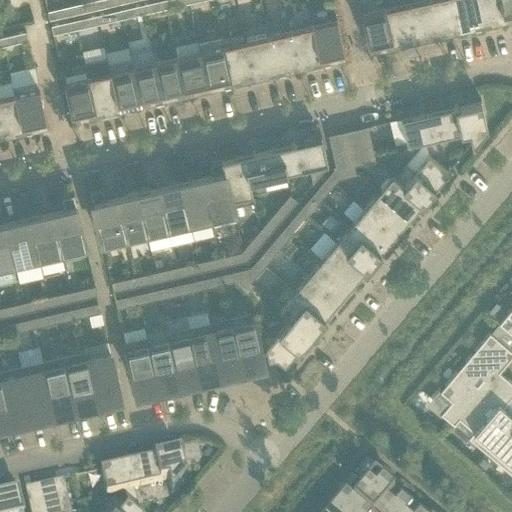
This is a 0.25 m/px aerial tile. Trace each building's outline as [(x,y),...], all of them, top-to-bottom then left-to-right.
[(94,0),(89,1),(78,4),(80,13),(104,7),(102,0),(94,0)] [(162,0),(161,0),(141,5),(143,14),(165,9),(162,0)] [(187,0),(162,0),(165,9),(188,3),(187,0)] [(429,0),(415,0),(407,2),(415,37),(424,34),(425,37),(438,34),(429,0)] [(453,0),(429,0),(438,34),(450,31),(450,28),(459,26),(453,0)] [(476,0),(453,0),(459,26),(469,24),(469,27),(482,24),(476,0)] [(499,0),(476,0),(482,24),(495,21),(494,18),(504,16),(499,0)] [(511,0),(499,0),(504,16),(511,14),(511,0)] [(407,2),(385,7),(393,44),(406,41),(405,39),(415,37),(407,2)] [(80,13),(78,4),(47,11),(49,18),(49,20),(80,13)] [(141,5),(118,10),(121,19),(143,14),(141,5)] [(393,44),(385,7),(360,13),(368,47),(378,45),(379,47),(393,44)] [(118,10),(96,15),(98,24),(121,19),(118,10)] [(96,15),(74,20),(76,29),(98,24),(96,15)] [(336,18),(312,24),(320,61),(334,58),(334,55),(344,53),(336,18)] [(76,29),(74,20),(50,26),(52,35),(76,29)] [(312,24),(290,29),(298,64),(307,62),(307,64),(320,61),(312,24)] [(265,25),(243,30),(244,32),(245,39),(246,43),(253,74),(262,72),(263,74),(276,71),(267,34),(265,25)] [(290,29),(267,34),(276,71),(289,68),(288,66),(298,64),(290,29)] [(25,31),(1,37),(3,46),(28,40),(25,31)] [(222,37),(221,37),(223,44),(231,82),(244,79),(244,76),(253,74),(246,43),(245,39),(244,32),(222,37)] [(221,37),(198,42),(208,85),(217,82),(217,85),(231,82),(221,37)] [(174,45),(176,55),(199,50),(197,43),(196,40),(174,45)] [(199,50),(176,55),(185,93),(199,89),(198,87),(208,85),(198,42),(197,43),(199,50)] [(82,50),(84,62),(106,57),(105,51),(104,45),(82,50)] [(106,57),(108,63),(130,58),(129,54),(127,46),(105,51),(106,57)] [(151,49),(129,54),(130,58),(132,66),(140,103),(153,100),(152,97),(162,95),(154,62),(154,60),(151,49)] [(176,55),(154,60),(162,95),(171,93),(172,96),(185,93),(176,55)] [(106,57),(84,62),(87,76),(96,113),(108,110),(108,108),(117,105),(108,63),(106,57)] [(130,58),(108,63),(117,105),(126,103),(127,106),(140,103),(130,58)] [(96,113),(87,76),(63,81),(71,116),(81,114),(82,116),(96,113)] [(37,80),(13,85),(23,130),(37,127),(36,124),(46,122),(37,80)] [(12,81),(0,84),(0,131),(0,132),(9,130),(10,133),(23,130),(15,94),(13,85),(12,81)] [(480,99),(440,108),(446,134),(468,129),(471,142),(486,125),(480,99)] [(425,139),(434,137),(446,134),(440,108),(401,118),(407,143),(425,139)] [(363,138),(360,139),(363,153),(373,151),(367,125),(360,127),(363,138)] [(321,136),(281,145),(287,171),(308,166),(312,182),(327,164),(321,136)] [(425,139),(428,153),(432,156),(437,149),(434,137),(425,139)] [(360,139),(345,142),(351,166),(355,165),(375,160),(373,151),(363,153),(360,139)] [(330,146),(335,166),(338,169),(346,167),(347,173),(350,173),(351,176),(357,174),(355,165),(351,166),(345,142),(330,146)] [(281,145),(242,154),(248,180),(249,179),(262,176),(265,190),(286,185),(283,171),(287,171),(281,145)] [(394,177),(394,178),(421,201),(448,170),(432,156),(428,153),(414,170),(406,163),(394,177)] [(242,154),(221,159),(232,206),(233,206),(253,202),(254,201),(249,179),(248,180),(242,154)] [(212,173),(200,176),(209,215),(210,215),(212,223),(213,228),(235,223),(232,210),(233,210),(234,210),(233,206),(232,206),(221,159),(209,162),(212,173)] [(335,166),(327,176),(335,183),(338,179),(351,176),(350,173),(347,173),(346,167),(338,169),(335,166)] [(391,175),(377,191),(407,217),(421,201),(394,178),(394,177),(391,174),(391,175)] [(200,176),(178,181),(189,229),(211,223),(212,223),(210,215),(209,215),(200,176)] [(335,183),(327,176),(318,187),(325,194),(335,183)] [(178,181),(157,186),(168,233),(189,229),(178,181)] [(157,186),(136,191),(147,238),(150,250),(171,245),(168,233),(157,186)] [(102,187),(89,190),(100,238),(101,240),(103,248),(126,243),(124,235),(125,235),(116,196),(105,198),(102,187)] [(136,191),(116,196),(125,235),(124,235),(126,243),(127,243),(147,238),(136,191)] [(377,191),(363,208),(393,234),(407,217),(377,191)] [(63,208),(52,211),(61,250),(61,249),(85,244),(73,193),(61,196),(63,208)] [(278,207),(286,213),(297,201),(289,194),(278,207)] [(308,199),(298,210),(306,216),(315,206),(308,199)] [(363,208),(349,224),(380,250),(393,234),(363,208)] [(306,216),(298,210),(289,221),(297,227),(306,216)] [(52,211),(28,216),(39,263),(63,258),(61,249),(61,250),(52,211)] [(274,212),(262,226),(270,232),(281,219),(274,212)] [(28,216),(5,221),(16,269),(39,263),(28,216)] [(342,218),(328,235),(335,241),(366,267),(380,250),(349,224),(342,218)] [(0,272),(16,269),(5,221),(0,222),(0,272)] [(324,231),(309,248),(321,257),(352,283),(366,267),(335,241),(328,235),(324,231)] [(280,232),(270,243),(278,249),(287,238),(280,232)] [(253,237),(241,252),(248,258),(261,243),(253,237)] [(278,249),(270,243),(261,254),(269,260),(278,249)] [(248,258),(241,252),(226,255),(228,265),(246,260),(248,258)] [(321,257),(307,274),(338,300),(352,283),(321,257)] [(212,258),(198,261),(200,271),(214,268),(212,258)] [(200,271),(198,261),(184,265),(186,274),(200,271)] [(250,267),(241,269),(243,276),(246,278),(250,282),(259,271),(252,265),(250,267)] [(170,268),(156,271),(158,281),(172,278),(170,268)] [(234,281),(236,283),(243,276),(241,269),(228,272),(230,282),(234,281)] [(158,281),(156,271),(142,274),(144,284),(158,281)] [(223,284),(221,274),(207,277),(209,287),(223,284)] [(307,274),(293,290),(324,316),(338,300),(307,274)] [(243,276),(236,283),(247,292),(253,285),(246,278),(243,276)] [(128,278),(111,282),(113,291),(130,287),(128,278)] [(192,280),(178,284),(181,293),(194,290),(192,280)] [(181,293),(178,284),(165,287),(167,297),(181,293)] [(287,284),(273,301),(279,307),(278,307),(289,316),(290,316),(310,333),(324,316),(293,290),(287,284)] [(94,285),(77,289),(80,299),(97,295),(94,285)] [(150,290),(136,293),(138,303),(152,300),(150,290)] [(63,292),(47,296),(49,306),(65,302),(63,292)] [(138,303),(136,293),(122,297),(124,306),(138,303)] [(49,306),(47,296),(31,300),(33,310),(49,306)] [(496,301),(487,311),(499,320),(498,321),(511,332),(511,304),(507,311),(496,301)] [(81,306),(83,316),(100,312),(98,302),(81,306)] [(16,303),(0,307),(2,317),(18,313),(16,303)] [(67,309),(53,312),(55,322),(69,319),(67,309)] [(55,322),(53,312),(39,316),(41,325),(55,322)] [(251,312),(230,317),(232,325),(241,363),(262,359),(252,312),(251,312)] [(276,332),(262,335),(268,358),(275,356),(284,363),(310,333),(290,316),(289,316),(276,332)] [(25,319),(11,322),(13,332),(27,329),(25,319)] [(209,321),(188,326),(199,373),(220,368),(211,329),(209,321)] [(0,334),(13,332),(11,322),(0,324),(0,334)] [(232,325),(211,329),(220,368),(241,363),(232,325)] [(188,326),(167,331),(169,339),(178,378),(199,373),(188,326)] [(475,401),(499,372),(511,356),(511,351),(489,332),(439,390),(451,400),(440,413),(453,424),(459,419),(475,401)] [(146,336),(124,341),(132,373),(132,374),(133,380),(134,381),(135,388),(157,383),(148,344),(146,336)] [(169,339),(148,344),(157,383),(178,378),(169,339)] [(108,345),(85,350),(87,358),(86,359),(95,398),(119,392),(110,353),(108,345)] [(84,350),(63,355),(74,402),(95,398),(86,359),(87,358),(85,350),(84,350)] [(63,355),(42,360),(53,407),(74,402),(63,355)] [(42,360),(21,365),(32,412),(53,407),(42,360)] [(21,365),(0,369),(0,371),(11,417),(32,412),(21,365)] [(0,371),(0,419),(11,417),(0,371)] [(511,382),(499,372),(475,401),(459,419),(473,431),(468,437),(486,452),(488,449),(511,420),(511,414),(503,406),(511,395),(511,382)] [(511,420),(488,449),(486,452),(511,474),(511,420)] [(140,463),(146,488),(167,483),(170,497),(185,479),(179,454),(140,463)] [(124,494),(134,491),(146,488),(140,463),(100,472),(106,498),(124,494)] [(356,481),(350,488),(358,494),(353,500),(366,511),(375,511),(392,492),(373,476),(364,487),(356,481)] [(59,494),(56,494),(59,508),(69,506),(63,481),(56,482),(59,494)] [(0,495),(0,511),(21,511),(17,491),(0,495)] [(124,494),(127,508),(131,511),(137,504),(134,491),(124,494)] [(375,511),(406,511),(410,507),(392,492),(375,511)] [(366,511),(353,500),(345,493),(329,511),(366,511)] [(56,494),(42,498),(44,511),(70,511),(69,506),(59,508),(56,494)] [(44,511),(42,498),(27,501),(29,511),(44,511)]
